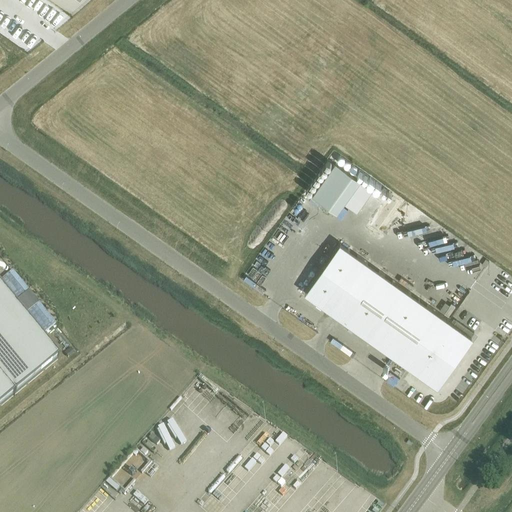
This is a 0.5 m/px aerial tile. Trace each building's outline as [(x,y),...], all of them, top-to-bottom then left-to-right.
[(337,209),(360,176),(335,159),(312,192),(337,209)] [(468,335),(381,272),(340,243),(319,272),(304,295),(431,386),(468,335)] [(14,271),(4,279),(20,299),(30,290),(14,271)] [(0,406),(57,359),(0,289),(0,406)] [(46,333),(57,326),(43,303),(31,310),(46,333)] [(272,439),(267,435),(260,443),(269,451),(268,452),(273,456),(289,436),(281,429),(272,439)] [(253,442),(238,458),(242,462),(257,446),(253,442)] [(263,449),(255,458),(264,466),(272,457),(263,449)] [(232,466),(237,470),(241,465),(236,461),(232,466)] [(230,487),(239,477),(229,469),(221,478),(230,487)] [(277,477),(257,504),(260,506),(256,511),(279,511),(295,491),(277,477)] [(135,501),(131,497),(132,495),(128,492),(112,478),(108,483),(122,495),(120,497),(131,506),(135,501)]
